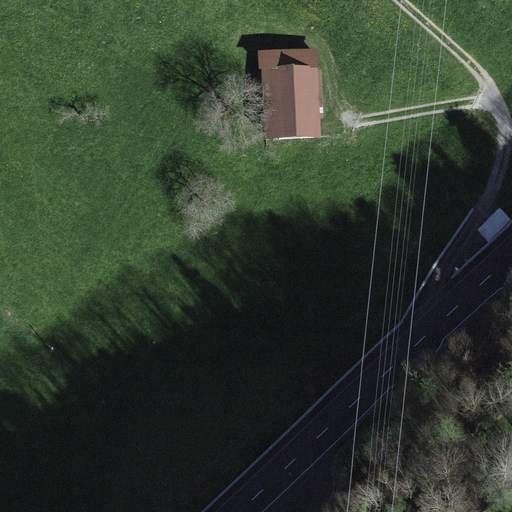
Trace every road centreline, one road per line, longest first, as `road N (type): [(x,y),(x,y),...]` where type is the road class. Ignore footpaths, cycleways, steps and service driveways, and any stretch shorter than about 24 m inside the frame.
road 1 (track): [(389,0),(449,49),(499,110),(500,177),(412,345)]
road 2 (secondary): [(234,511),(511,251)]
road 3 (track): [(352,122),(499,110)]
